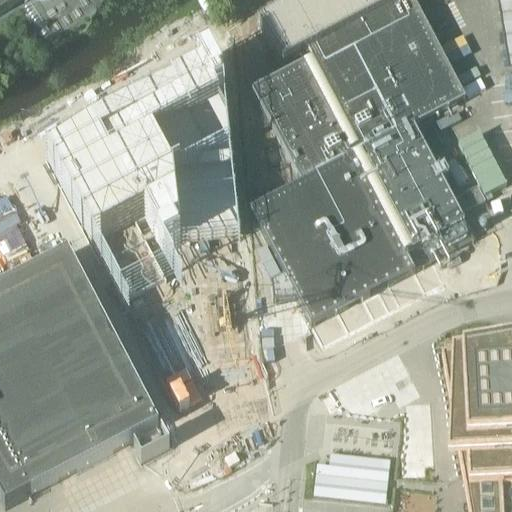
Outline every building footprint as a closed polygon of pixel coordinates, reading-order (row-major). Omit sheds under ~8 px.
[(0,0),(0,16),(24,0),(36,0),(37,1),(38,1),(39,1),(40,1),(41,1),(43,1),(44,1),(45,1),(46,1),(47,0),(0,0)] [(298,0),(257,26),(283,67),(300,58),(304,65),(252,93),(301,186),(250,213),(311,330),(415,275),(414,274),(421,271),(422,271),(474,244),(414,129),(465,102),(412,0),(298,0)] [(511,69),(511,0),(497,0),(509,70),(511,69)] [(97,131),(45,164),(179,418),(256,377),(224,85),(210,58),(194,68),(199,77),(97,131)] [(457,202),(465,216),(484,206),(477,191),(457,202)] [(0,503),(4,511),(6,511),(159,432),(68,259),(0,294),(0,503)] [(511,511),(511,347),(441,360),(466,511),(511,511)]
